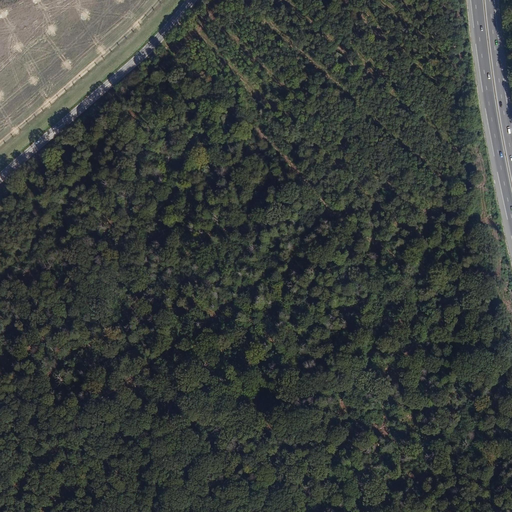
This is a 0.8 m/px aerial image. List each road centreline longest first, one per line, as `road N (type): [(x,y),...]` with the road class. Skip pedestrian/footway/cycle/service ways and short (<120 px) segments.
road 1 (primary): [(191,0),(163,36),(0,177)]
road 2 (motorway): [(475,0),(511,217)]
road 3 (motorway): [(511,158),(489,0)]
